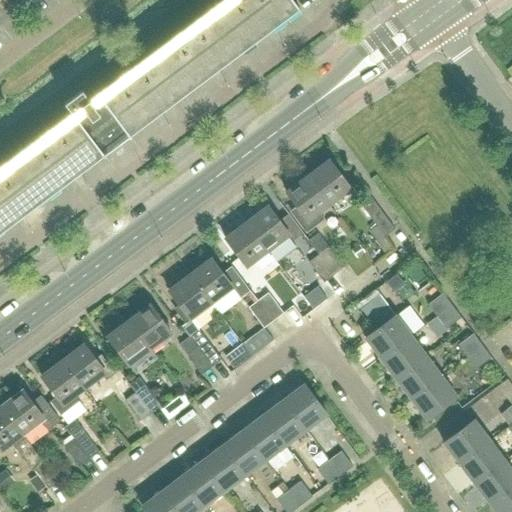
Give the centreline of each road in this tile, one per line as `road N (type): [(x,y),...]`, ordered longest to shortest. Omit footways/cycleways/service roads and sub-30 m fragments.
road 1 (tertiary): [(0,340),(429,18)]
road 2 (residential): [(0,265),(326,16),(334,0)]
road 3 (residential): [(85,503),(309,333)]
road 4 (residential): [(447,511),(309,333)]
road 5 (residential): [(309,333),(325,312),(415,247)]
road 6 (unclassified): [(511,121),(429,18)]
